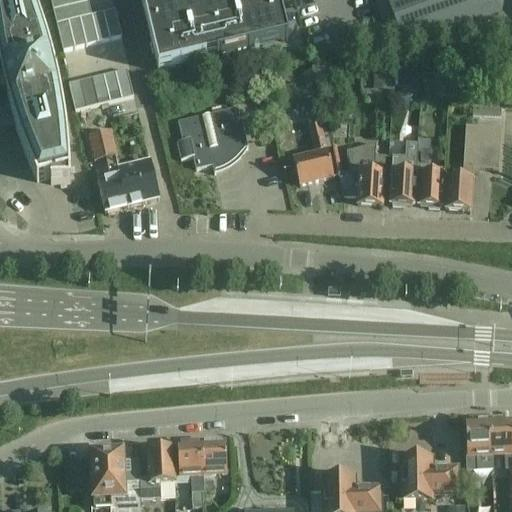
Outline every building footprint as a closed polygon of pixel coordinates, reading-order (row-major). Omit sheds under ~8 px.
[(0,0),(0,103),(6,102),(15,130),(25,157),(37,184),(50,181),(50,187),(70,186),(70,176),(67,143),(62,110),(56,77),(50,79),(49,74),(54,72),(45,40),(34,9),(30,0),(0,0)] [(86,0),(49,0),(63,55),(122,41),(115,14),(92,20),(86,0)] [(215,0),(140,0),(158,73),(287,42),(276,0),(217,0),(216,0),(215,0)] [(384,0),(402,52),(497,19),(490,0),(384,0)] [(311,73),(302,75),(306,89),(315,86),(311,73)] [(127,74),(69,88),(75,115),(134,101),(127,74)] [(393,94),(393,75),(376,74),(375,92),(393,94)] [(421,94),(422,76),(400,75),(399,93),(421,94)] [(472,111),(472,118),(500,120),(500,112),(472,111)] [(176,147),(180,165),(192,162),(195,174),(212,170),(214,177),(215,177),(214,174),(220,172),(225,170),(230,167),(234,163),(238,159),(244,152),(247,152),(241,127),(237,128),(233,112),(177,125),(182,145),(176,147)] [(298,189),(332,181),(319,127),(307,130),(314,157),(292,162),(298,189)] [(447,180),(445,213),(469,214),(471,182),(472,182),(472,173),(498,174),(500,132),(465,130),(462,173),(458,173),(458,180),(447,180)] [(118,160),(112,134),(89,139),(95,164),(106,161),(110,181),(98,184),(105,215),(159,203),(150,164),(118,172),(115,161),(118,160)] [(431,144),(418,143),(418,146),(417,157),(421,157),(420,167),(430,167),(431,144)] [(382,209),(385,160),(376,160),(377,146),(346,154),(351,175),(338,178),(344,200),(358,201),(358,208),(382,209)] [(414,208),(418,146),(407,146),(406,160),(392,159),(389,207),(392,207),(392,210),(403,210),(403,208),(414,208)] [(441,210),(443,171),(420,170),(417,208),(428,209),(427,212),(439,212),(439,210),(441,210)] [(511,470),(511,424),(490,425),(490,457),(504,457),(505,471),(511,470)] [(490,471),(490,457),(490,425),(464,426),(466,473),(476,472),(490,471)] [(225,446),(201,447),(202,478),(226,477),(225,446)] [(201,447),(177,448),(178,480),(189,479),(190,496),(201,496),(203,495),(203,484),(202,478),(201,447)] [(149,480),(139,481),(140,499),(140,503),(174,502),(174,486),(172,451),(169,451),(167,449),(161,449),(159,452),(147,452),(149,480)] [(140,511),(140,503),(140,499),(139,481),(139,463),(122,463),(121,456),(106,456),(106,452),(93,453),(93,457),(91,457),(91,464),(68,465),(70,496),(92,494),(93,502),(94,511),(111,510),(110,501),(116,501),(116,511),(140,511)] [(432,498),(458,497),(457,470),(432,471),(432,460),(420,460),(419,456),(404,457),(404,461),(399,461),(400,503),(432,502),(432,498)] [(379,511),(380,489),(354,490),(354,479),(342,479),(342,475),(326,475),(326,480),(322,480),(322,511),(379,511)] [(212,484),(203,484),(203,495),(213,495),(212,484)] [(194,496),(190,496),(191,511),(202,510),(201,496),(194,496)]
